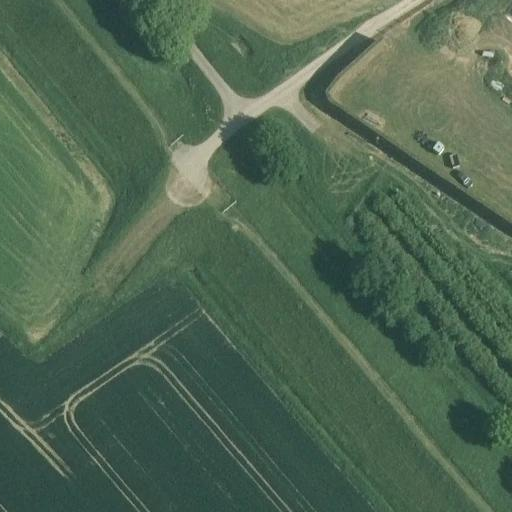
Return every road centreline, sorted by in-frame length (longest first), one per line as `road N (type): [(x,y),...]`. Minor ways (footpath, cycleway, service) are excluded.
road 1 (track): [(67,0),(485,511)]
road 2 (track): [(242,114),(268,165),(335,257),(511,465)]
road 3 (unclassified): [(418,0),(242,114),(195,160)]
road 4 (track): [(195,160),(102,293)]
road 5 (track): [(242,114),(152,0)]
